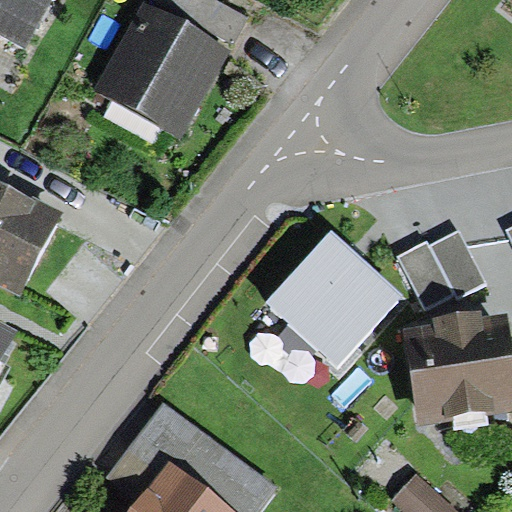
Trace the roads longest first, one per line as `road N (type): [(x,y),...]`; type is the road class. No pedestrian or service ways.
road 1 (residential): [(10,511),(298,126)]
road 2 (residential): [(298,126),(332,149),(385,161),(511,143)]
road 3 (residential): [(298,126),(396,0)]
